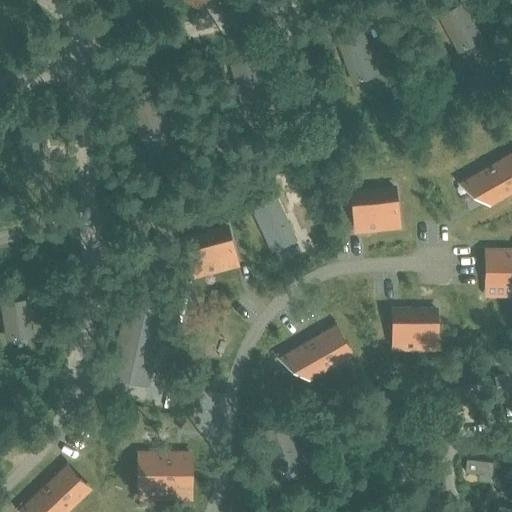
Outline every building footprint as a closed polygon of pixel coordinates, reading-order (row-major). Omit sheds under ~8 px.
[(483,37),(463,0),(439,13),(458,50),(483,37)] [(379,72),(363,27),(337,37),(352,82),(379,72)] [(269,95),(258,54),(230,62),(241,103),(269,95)] [(168,127),(151,87),(124,100),(142,138),(168,127)] [(55,167),(42,127),(16,135),(28,175),(55,167)] [(511,149),(472,173),(488,202),(511,188),(511,149)] [(394,186),(353,190),(356,219),(377,216),(378,227),(398,225),(394,186)] [(277,194),(252,206),(272,249),(296,237),(277,194)] [(226,225),(185,236),(193,263),(214,258),(216,268),(236,263),(226,225)] [(511,249),(487,249),(487,283),(511,282),(511,249)] [(166,300),(128,289),(109,375),(148,385),(166,300)] [(1,301),(5,338),(35,335),(29,297),(1,301)] [(394,308),(394,337),(416,337),(416,347),(436,347),(436,308),(394,308)] [(334,322),(290,348),(307,376),(351,351),(334,322)] [(511,370),(497,375),(501,392),(511,389),(511,370)] [(482,380),(438,391),(442,407),(486,396),(482,380)] [(414,400),(370,412),(374,428),(418,417),(414,400)] [(287,420),(261,429),(275,473),(301,465),(287,420)] [(139,452),(139,485),(171,486),(171,497),(189,497),(189,452),(139,452)] [(427,452),(383,463),(388,481),(432,469),(427,452)] [(493,460),(466,457),(465,471),(478,472),(477,479),(489,481),(490,474),(492,474),(493,460)] [(65,463),(28,498),(41,511),(60,511),(87,487),(65,463)] [(442,511),(438,496),(394,507),(395,511),(442,511)] [(511,505),(499,503),(496,511),(510,511),(511,505)]
